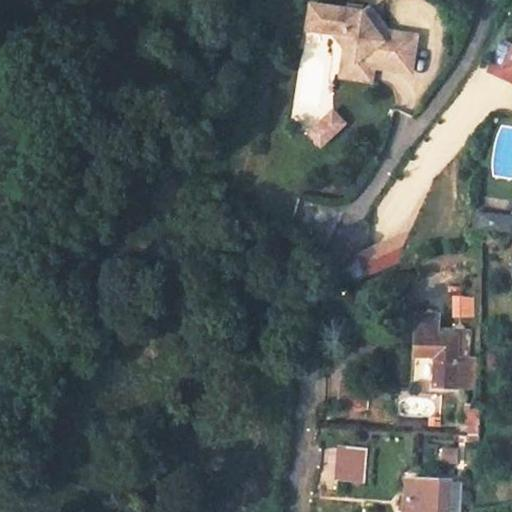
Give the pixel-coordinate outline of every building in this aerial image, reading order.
[(408,73),(414,35),(385,31),(367,7),(360,12),(330,7),(307,3),(304,28),(331,33),(342,48),(352,61),(349,79),(369,81),(370,67),(395,71),(408,73)] [(352,61),(342,48),(337,77),(349,79),(352,61)] [(511,83),(511,67),(505,66),(506,59),(494,56),(490,79),(511,83)] [(335,119),(329,112),(318,122),(325,129),(335,119)] [(325,129),(318,122),(306,133),(317,145),(340,124),(335,119),(325,129)] [(366,247),(365,269),(389,270),(390,248),(366,247)] [(414,355),(434,356),(434,361),(432,385),(452,387),(452,378),(460,379),(462,363),(453,363),(453,362),(453,357),(455,336),(435,335),(415,334),(414,355)] [(361,409),(361,391),(334,390),(334,409),(361,409)] [(467,399),(465,421),(470,421),(469,430),(478,430),(479,422),(480,400),(467,399)] [(363,450),(338,449),(336,479),(361,480),(363,450)] [(445,511),(447,481),(443,481),(428,480),(407,479),(405,511),(445,511)] [(447,481),(445,511),(458,511),(460,482),(447,481)]
